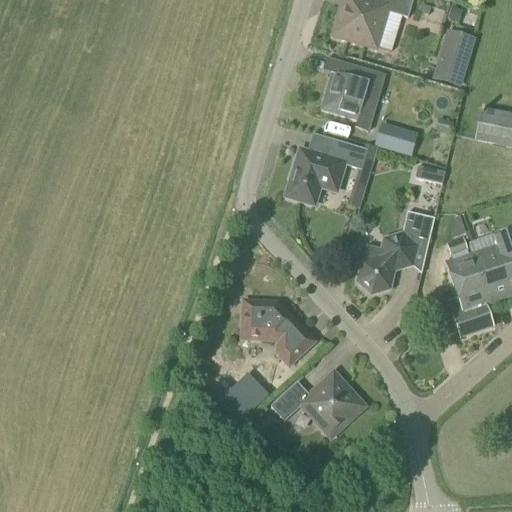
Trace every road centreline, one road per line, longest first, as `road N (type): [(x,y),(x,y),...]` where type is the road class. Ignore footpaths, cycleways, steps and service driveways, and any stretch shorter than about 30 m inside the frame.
road 1 (residential): [(414,422),(377,359),(247,219),(242,203),(303,0)]
road 2 (residential): [(511,336),(414,422)]
